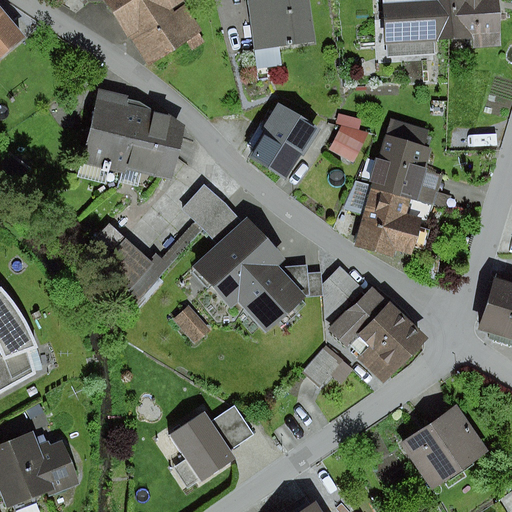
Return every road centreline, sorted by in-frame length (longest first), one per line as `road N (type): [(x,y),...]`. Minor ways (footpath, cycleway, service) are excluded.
road 1 (residential): [(23,0),(150,84),(284,207),(459,341)]
road 2 (residential): [(232,511),(459,341)]
road 3 (residential): [(511,156),(459,341)]
